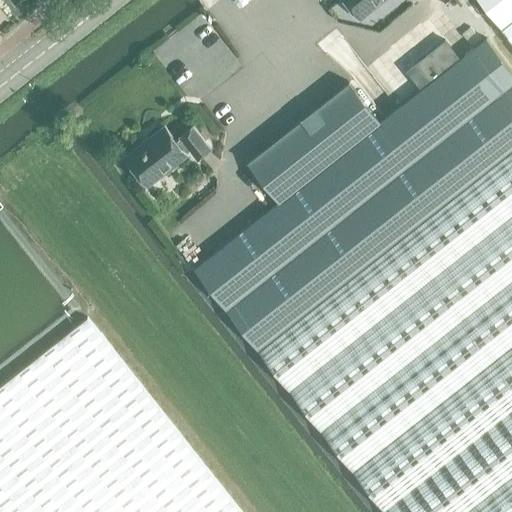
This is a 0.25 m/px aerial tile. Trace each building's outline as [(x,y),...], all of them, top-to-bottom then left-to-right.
[(347,0),(359,15),(378,0),(347,0)] [(511,15),(502,24),(511,36),(511,15)] [(387,511),(511,511),(511,69),(486,36),(460,56),(420,88),(379,120),(348,80),(247,159),(279,199),(194,266),(387,511)] [(447,39),(407,71),(420,88),(460,56),(447,39)] [(209,146),(192,124),(180,134),(180,135),(176,139),(164,123),(125,154),(147,183),(186,152),(185,151),(190,147),(197,156),(209,146)] [(242,511),(88,315),(0,384),(0,511),(242,511)]
